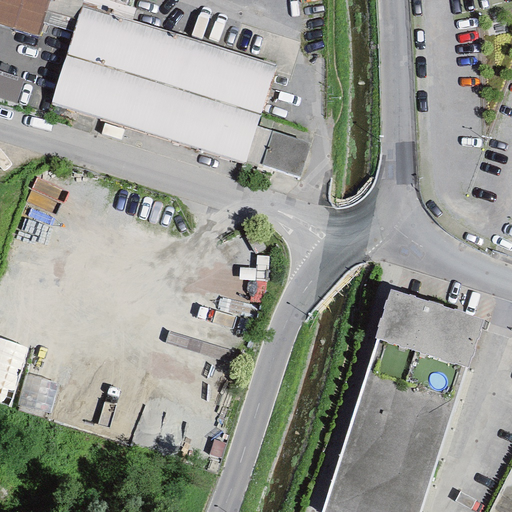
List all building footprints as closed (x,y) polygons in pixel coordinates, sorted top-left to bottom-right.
[(0,0),(0,24),(38,36),(41,24),(48,0),(0,0)] [(82,0),(48,0),(41,24),(72,33),(81,6),(82,0)] [(82,0),(81,6),(132,22),(136,9),(125,6),(127,0),(82,0)] [(132,22),(81,6),(72,33),(49,103),(261,169),(261,165),(272,132),(256,127),(275,64),(132,22)] [(0,93),(19,100),(26,76),(0,67),(0,93)] [(310,144),(272,132),(261,165),(299,177),(310,144)] [(419,511),(482,320),(391,292),(320,511),(419,511)] [(0,333),(0,398),(13,403),(31,343),(0,333)]
